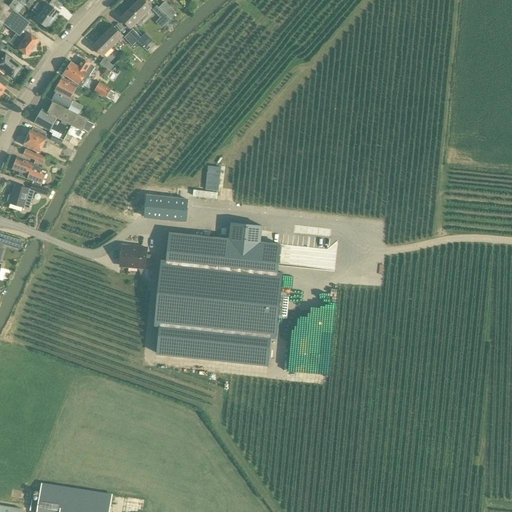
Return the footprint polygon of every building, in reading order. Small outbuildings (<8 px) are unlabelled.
[(0,0),(0,26),(2,24),(16,34),(18,36),(22,30),(28,22),(18,14),(8,7),(0,0)] [(12,0),(8,7),(18,14),(23,6),(15,0),(12,0)] [(28,9),(31,5),(24,0),(20,0),(19,2),(28,9)] [(142,0),(139,0),(121,18),(131,28),(151,8),(142,0)] [(161,6),(166,11),(172,17),(176,13),(165,2),(161,6)] [(37,3),(34,7),(53,21),(57,16),(56,15),(58,12),(46,3),(43,8),(37,3)] [(157,6),(152,10),(160,18),(165,14),(170,19),(172,17),(166,11),(161,6),(159,8),(157,6)] [(53,21),(34,7),(32,10),(38,15),(34,19),(46,28),(49,25),(49,26),(53,21)] [(113,26),(103,36),(113,46),(123,36),(113,26)] [(133,29),(128,33),(136,42),(141,37),(133,29)] [(16,34),(9,42),(27,56),(38,41),(28,32),(27,33),(22,30),(18,36),(16,34)] [(136,42),(128,33),(125,37),(132,45),(136,42)] [(113,46),(103,36),(93,46),(103,56),(113,46)] [(0,68),(12,78),(21,66),(5,54),(2,58),(0,55),(0,68)] [(64,74),(79,83),(79,84),(83,78),(86,80),(95,67),(83,59),(78,67),(72,62),(64,74)] [(103,59),(100,64),(109,70),(113,65),(103,59)] [(110,70),(105,67),(101,72),(107,76),(110,71),(110,70)] [(54,92),(56,93),(52,100),(78,114),(82,106),(70,100),(77,86),(62,78),(54,92)] [(111,90),(99,83),(95,91),(95,92),(94,93),(101,97),(102,95),(106,98),(106,97),(110,100),(114,93),(110,90),(111,90)] [(53,102),(48,112),(57,118),(72,125),(83,131),(83,130),(88,133),(96,123),(95,123),(88,119),(53,102)] [(57,118),(48,112),(43,109),(35,123),(54,133),(53,135),(64,140),(78,147),(78,146),(81,141),(83,140),(68,132),(71,126),(87,134),(88,133),(83,130),(83,131),(72,125),(57,118)] [(31,130),(25,146),(41,153),(43,147),(45,148),(46,148),(48,144),(45,142),(47,137),(46,137),(47,134),(33,128),(32,131),(31,130)] [(53,135),(50,140),(62,145),(64,140),(53,135)] [(32,158),(39,161),(41,155),(35,153),(32,158)] [(42,184),(46,174),(40,172),(42,168),(34,165),(34,164),(18,158),(13,169),(20,172),(19,175),(24,177),(27,176),(28,175),(29,175),(28,178),(42,184)] [(225,167),(209,165),(206,189),(222,191),(225,167)] [(31,190),(29,189),(16,185),(13,195),(11,194),(8,203),(29,209),(35,191),(47,195),(49,189),(33,184),(31,190)] [(148,194),(145,216),(186,221),(189,198),(148,194)] [(162,261),(155,325),(160,326),(157,354),(268,365),(271,337),(276,338),(278,317),(281,294),(283,273),(278,273),(281,245),(260,243),(262,226),(232,223),(230,239),(170,233),(167,261),(162,261)] [(4,244),(19,249),(21,241),(6,237),(4,244)] [(122,244),(119,267),(138,269),(141,278),(145,278),(146,265),(147,265),(149,266),(150,256),(146,256),(148,247),(122,244)] [(109,511),(112,495),(42,485),(39,501),(32,500),(30,510),(37,511),(109,511)]
